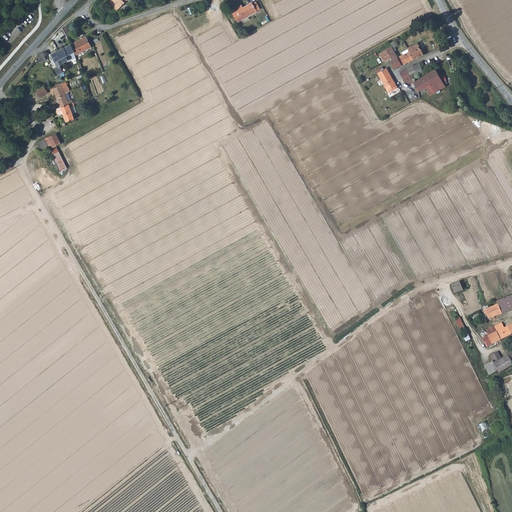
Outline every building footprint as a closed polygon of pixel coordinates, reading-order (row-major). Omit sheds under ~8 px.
[(114,0),(111,4),(119,12),(124,7),(115,0),(114,0)] [(243,6),(240,8),(239,5),(231,9),(237,21),(259,8),(255,0),(252,2),(251,1),(243,6)] [(68,26),(63,28),(68,38),(73,35),(70,28),(69,29),(68,26)] [(68,38),(63,28),(58,33),(62,41),(68,38)] [(86,37),(71,44),(75,55),(91,47),(86,37)] [(409,50),(413,60),(423,55),(418,43),(408,48),(409,50)] [(81,73),(75,55),(71,44),(56,51),(60,59),(62,59),(65,65),(66,64),(65,62),(68,61),(66,57),(67,56),(75,77),(82,75),(82,73),(81,73)] [(398,56),(392,47),(387,49),(387,50),(379,54),(384,62),(391,58),(392,60),(390,61),(394,69),(402,65),(398,56)] [(398,56),(402,65),(413,60),(409,50),(403,52),(404,55),(398,56)] [(38,55),(39,55),(41,62),(46,60),(44,56),(48,54),(46,51),(39,54),(38,54),(38,55)] [(62,59),(60,59),(56,51),(51,54),(58,68),(65,65),(62,59)] [(423,71),(419,63),(413,66),(417,74),(423,71)] [(407,69),(412,80),(414,78),(413,76),(417,74),(413,66),(407,69)] [(381,71),(377,73),(387,91),(391,89),(392,92),(393,91),(398,88),(387,68),(384,70),(383,67),(380,68),(381,71)] [(412,80),(407,69),(404,70),(400,72),(405,83),(407,82),(408,83),(413,81),(412,80)] [(435,70),(413,82),(418,91),(429,85),(430,85),(426,87),(430,95),(445,87),(435,70)] [(53,88),(61,108),(74,103),(72,100),(68,101),(65,93),(70,91),(67,85),(68,84),(67,82),(61,84),(61,85),(53,88)] [(48,92),(43,86),(35,91),(41,97),(48,92)] [(75,106),(74,103),(61,108),(56,110),(58,114),(59,115),(63,113),(66,122),(74,119),(70,108),(75,106)] [(50,149),(61,143),(56,133),(54,134),(48,137),(44,140),(39,143),(42,151),(49,148),(50,149)] [(460,282),(451,285),(454,293),(463,290),(460,282)] [(498,303),(499,304),(503,313),(511,308),(511,303),(509,298),(498,303)] [(490,318),(503,313),(499,304),(484,311),(490,318)] [(462,329),(466,327),(461,318),(457,320),(462,329)] [(501,340),(511,334),(508,326),(505,328),(502,323),(494,327),(501,340)] [(487,347),(501,340),(494,327),(486,330),(488,335),(483,338),(487,347)] [(493,361),(488,364),(493,374),(498,371),(499,373),(511,365),(511,351),(511,352),(502,359),(499,352),(492,356),(495,362),(494,363),(493,361)] [(490,375),(493,374),(488,364),(485,365),(490,375)] [(481,425),(485,437),(492,435),(489,423),(481,425)]
